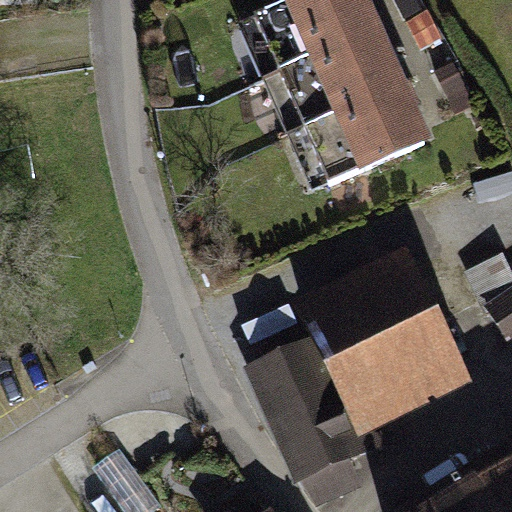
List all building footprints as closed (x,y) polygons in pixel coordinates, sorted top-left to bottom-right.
[(282,78),(372,37),(355,0),(303,0),(257,21),(282,78)] [(308,135),(398,94),(372,37),(282,78),(308,135)] [(334,191),(424,151),(398,94),(308,135),(334,191)] [(467,379),(410,255),(306,303),(323,339),(255,370),(302,472),(381,435),(374,421),(467,379)] [(511,300),(488,317),(511,351),(511,300)] [(511,511),(511,456),(470,483),(489,511),(511,511)] [(489,511),(470,483),(424,511),(489,511)]
